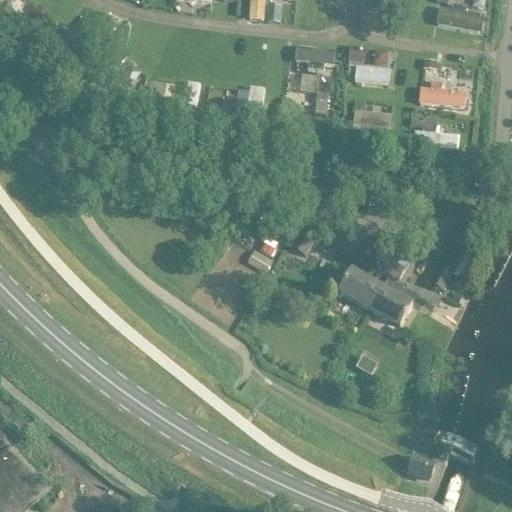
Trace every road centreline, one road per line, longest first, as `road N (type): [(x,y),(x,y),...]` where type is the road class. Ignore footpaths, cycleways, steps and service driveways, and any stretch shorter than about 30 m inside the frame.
road 1 (unclassified): [(0,88),(58,137),(112,161),(352,219),(433,227),(465,216),(495,176),(511,29)]
road 2 (secondary): [(346,511),(172,424),(84,360),(0,283)]
